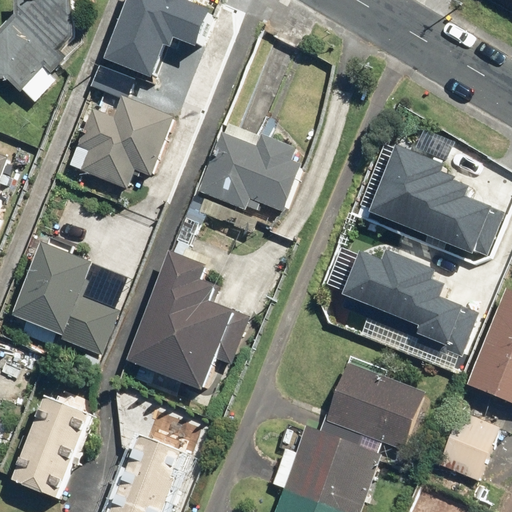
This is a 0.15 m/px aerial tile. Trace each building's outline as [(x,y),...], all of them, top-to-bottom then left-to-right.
[(0,83),(14,83),(41,107),(61,84),(49,74),(51,71),(59,78),(75,60),(67,53),(80,38),(79,0),(21,0),(21,20),(0,42),(0,83)] [(127,0),(105,58),(150,75),(163,43),(168,45),(172,36),(193,44),(207,9),(184,0),(127,0)] [(134,80),(98,66),(91,82),(128,96),(134,80)] [(69,171),(128,192),(133,178),(149,184),(174,116),(121,97),(115,115),(93,107),(69,171)] [(228,136),(204,194),(251,214),(256,202),(290,216),(309,168),(299,164),(303,153),(269,139),(264,151),(228,136)] [(397,146),(370,212),(484,259),(503,212),(468,198),(472,188),(458,182),(459,179),(445,173),(447,166),(397,146)] [(0,232),(5,219),(0,216),(0,198),(14,162),(0,156),(0,232)] [(50,247),(20,320),(72,342),(71,345),(107,360),(126,315),(88,300),(101,269),(50,247)] [(363,251),(345,295),(421,325),(418,333),(447,345),(445,349),(460,355),(478,311),(442,297),(447,284),(434,279),(438,270),(388,250),(384,260),(363,251)] [(176,256),(133,366),(210,396),(223,363),(236,368),(255,320),(219,306),(225,291),(210,285),(216,271),(176,256)] [(511,296),(474,389),(511,404),(511,296)] [(430,397),(352,367),(330,424),(409,454),(430,397)] [(98,419),(52,400),(19,484),(65,503),(98,419)] [(506,429),(465,413),(442,471),(483,488),(506,429)] [(360,511),(382,455),(307,428),(298,451),(281,445),(268,483),(282,488),(273,511),(360,511)] [(173,511),(195,455),(149,437),(120,511),(173,511)]
